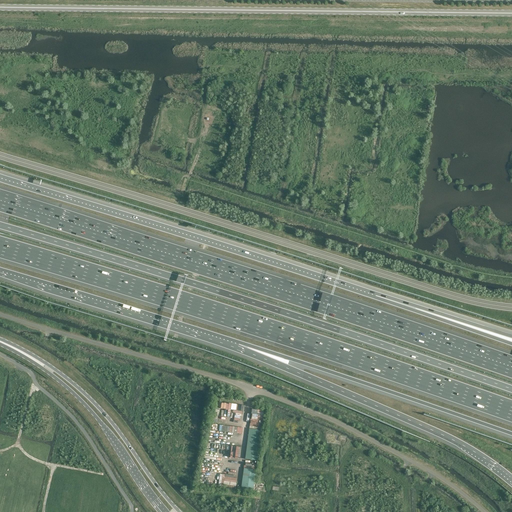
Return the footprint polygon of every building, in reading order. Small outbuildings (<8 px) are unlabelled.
[(220,401),(219,407),(234,409),(233,413),(241,414),(243,405),(239,405),(239,410),(236,410),(237,404),(220,401)] [(256,460),(261,430),(248,429),(244,459),(256,460)] [(229,446),(229,450),(231,450),(231,458),(241,458),(241,446),(229,446)] [(252,490),(255,470),(243,468),(240,488),(252,490)] [(220,473),(219,484),(236,486),(237,478),(234,477),(234,475),(220,473)]
